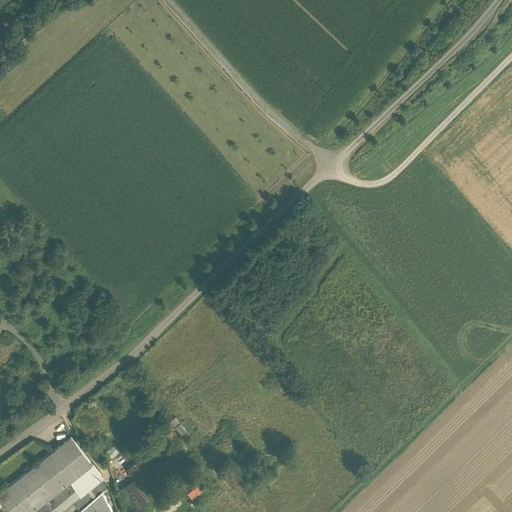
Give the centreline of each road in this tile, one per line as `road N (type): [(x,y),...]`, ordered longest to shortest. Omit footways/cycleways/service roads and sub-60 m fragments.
road 1 (track): [(62,407),(256,244),(496,0)]
road 2 (track): [(341,511),(511,338)]
road 3 (track): [(330,166),(345,179),(378,183),(511,54)]
road 4 (track): [(330,166),(171,0)]
